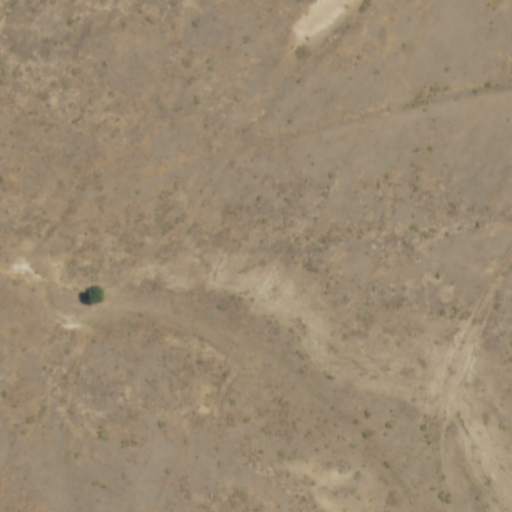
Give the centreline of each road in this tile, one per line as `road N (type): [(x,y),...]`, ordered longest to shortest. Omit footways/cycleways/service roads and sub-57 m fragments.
road 1 (track): [(0,289),(210,257),(334,262),(511,242)]
road 2 (track): [(384,0),(334,60),(234,144),(0,255)]
road 3 (residential): [(511,347),(432,511)]
